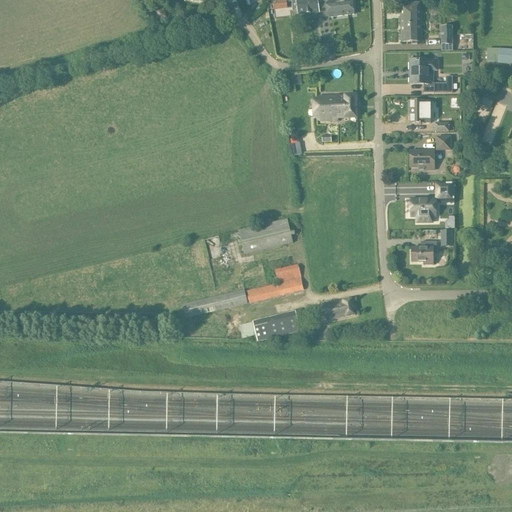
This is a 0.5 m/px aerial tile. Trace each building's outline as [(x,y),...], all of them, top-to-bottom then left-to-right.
[(328,0),(295,0),(298,16),(320,14),(319,4),(329,3),(328,0)] [(354,15),(352,0),(329,3),(331,17),(354,15)] [(286,1),(274,3),(275,9),(287,8),(286,1)] [(155,6),(158,21),(166,19),(164,12),(163,12),(162,5),(155,6)] [(402,42),(420,42),(420,10),(402,10),(402,42)] [(453,27),(441,27),(441,46),(453,46),(453,27)] [(487,62),(498,63),(511,64),(511,50),(499,49),(499,50),(487,49),(487,62)] [(423,85),(423,94),(452,93),(452,77),(446,77),(446,84),(433,84),(433,61),(410,61),(410,85),(423,85)] [(320,97),(320,122),(325,122),(338,122),(338,119),(345,119),(357,119),(356,96),(336,96),(320,97)] [(430,102),(410,102),(410,124),(430,124),(430,102)] [(434,132),(449,132),(449,123),(434,124),(434,132)] [(436,137),(436,151),(451,151),(451,137),(436,137)] [(426,171),(435,171),(434,151),(410,152),(410,168),(426,168),(426,171)] [(446,186),(437,186),(437,199),(454,199),(454,183),(446,184),(446,186)] [(435,200),(411,201),(411,206),(411,217),(417,217),(417,223),(432,223),(431,216),(435,216),(435,200)] [(455,229),(455,218),(449,218),(449,220),(445,224),(445,229),(455,229)] [(244,255),(293,244),(287,219),(239,231),(244,255)] [(441,247),(451,247),(451,232),(441,232),(441,247)] [(421,243),(421,249),(412,249),(412,263),(424,263),(424,266),(433,266),(433,251),(436,251),(436,242),(421,243)] [(488,251),(488,260),(498,260),(498,251),(488,251)] [(278,284),(301,278),(298,265),(275,271),(278,284)] [(246,292),(249,304),(304,291),(301,279),(246,292)] [(185,319),(248,304),(244,291),(182,305),(185,319)] [(352,300),(325,305),(328,321),(355,316),(352,300)] [(253,323),(258,343),(300,333),(295,312),(253,323)]
